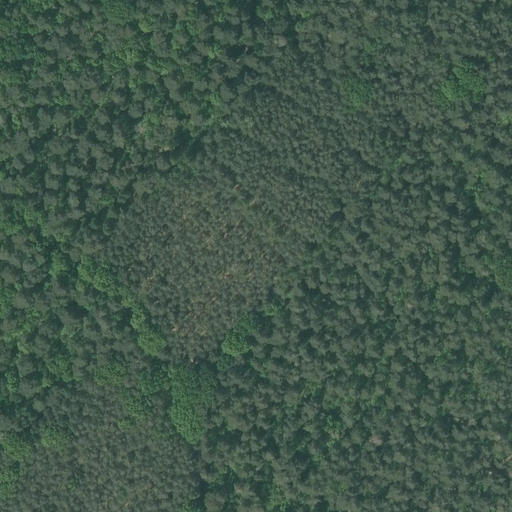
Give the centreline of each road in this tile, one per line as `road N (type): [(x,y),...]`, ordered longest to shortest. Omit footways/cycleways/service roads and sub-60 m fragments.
road 1 (track): [(0,187),(131,310),(170,372),(212,511)]
road 2 (track): [(0,135),(131,0)]
road 3 (track): [(511,196),(496,75),(511,48)]
